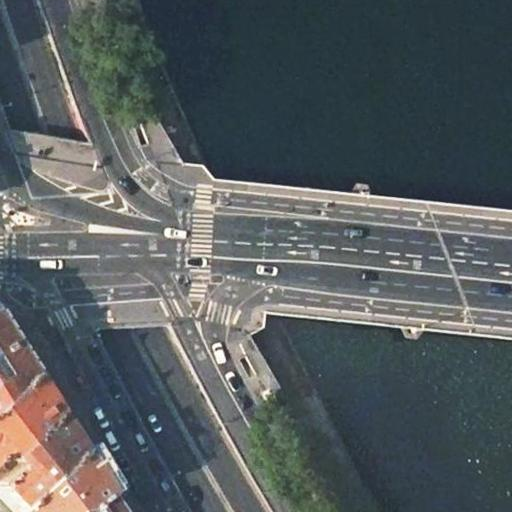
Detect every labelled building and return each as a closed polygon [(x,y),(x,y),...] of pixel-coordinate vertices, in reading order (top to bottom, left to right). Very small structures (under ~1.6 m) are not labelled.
[(0,320),(0,402),(32,372),(22,356),(0,320)] [(44,391),(32,372),(0,402),(0,463),(56,411),(44,391)] [(56,411),(0,463),(0,506),(5,511),(11,511),(14,511),(81,448),(69,429),(56,411)] [(94,469),(81,448),(14,511),(15,511),(71,511),(72,511),(82,510),(86,509),(108,491),(94,469)] [(121,511),(108,491),(86,509),(82,510),(80,511),(121,511)]
